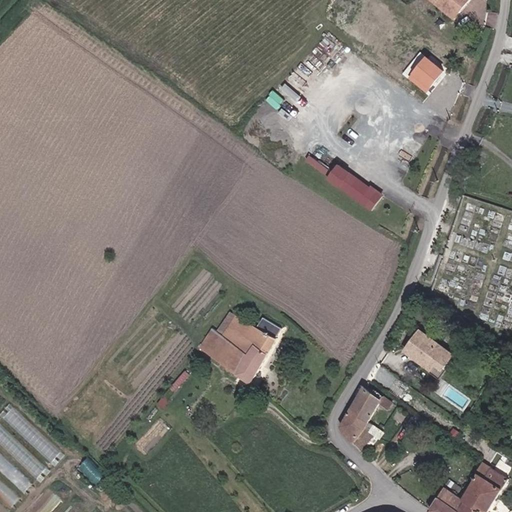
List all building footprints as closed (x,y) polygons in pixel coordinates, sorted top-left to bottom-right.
[(437,51),(428,61),(430,62),(449,78),(458,69),(437,51)] [(430,62),(428,61),(422,68),(443,86),(449,78),(430,62)] [(325,173),(329,168),(311,155),(308,160),(325,173)] [(375,210),(386,192),(340,163),(329,180),(375,210)] [(228,301),(214,322),(222,327),(223,328),(236,306),(235,305),(228,301)] [(223,328),(222,327),(214,322),(213,321),(200,342),(253,373),(283,322),(274,316),(268,326),(236,306),(223,328)] [(433,362),(448,341),(415,317),(400,337),(433,362)] [(192,370),(187,366),(175,385),(179,388),(192,370)] [(354,403),(371,414),(383,397),(385,394),(379,390),(367,382),(354,403)] [(385,390),(381,387),(379,390),(385,394),(383,397),(392,403),(395,399),(384,392),(385,390)] [(55,462),(64,452),(12,402),(2,413),(22,432),(28,427),(44,442),(39,447),(55,462)] [(366,423),(371,414),(354,403),(343,420),(344,424),(347,428),(355,437),(364,445),(375,429),(366,423)] [(0,421),(0,441),(9,449),(19,439),(0,421)] [(28,449),(19,459),(42,480),(52,469),(37,456),(36,456),(28,449)] [(469,492),(489,505),(491,507),(511,472),(511,471),(487,456),(478,471),(480,472),(469,492)] [(24,475),(18,486),(27,491),(33,480),(24,475)] [(484,511),(489,505),(469,492),(464,489),(450,480),(435,506),(444,511),(484,511)]
